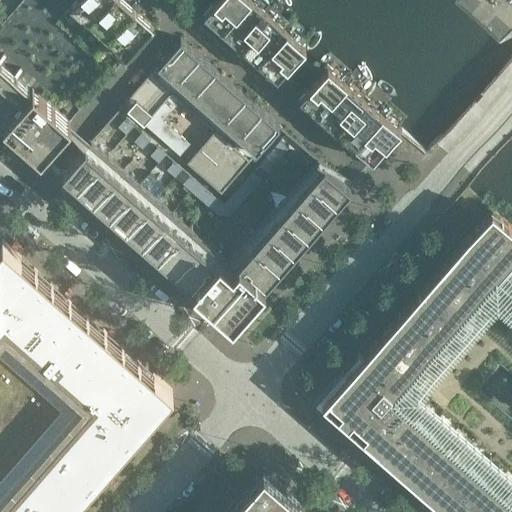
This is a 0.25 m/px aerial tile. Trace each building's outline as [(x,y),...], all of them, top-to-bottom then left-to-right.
[(88,24),(108,0),(75,0),(69,7),(88,24)] [(107,41),(134,7),(125,0),(108,0),(88,24),(107,41)] [(221,29),(246,0),(213,0),(203,12),(221,29)] [(239,45),(268,12),(254,0),(246,0),(221,29),(239,45)] [(125,56),(153,24),(134,7),(107,41),(125,56)] [(258,60),(286,28),(268,12),(239,45),(258,60)] [(276,77),(305,44),(286,28),(258,60),(276,77)] [(174,78),(197,52),(180,37),(157,63),(174,78)] [(190,92),(213,66),(197,52),(174,78),(190,92)] [(30,87),(0,60),(0,118),(2,121),(32,86),(30,87)] [(221,190),(256,150),(254,149),(255,149),(239,135),(223,121),(207,107),(190,92),(174,78),(157,63),(122,103),(143,122),(171,91),(214,128),(186,160),(221,190)] [(317,113),(346,80),(327,64),(298,96),(317,113)] [(207,107),(230,80),(213,66),(190,92),(207,107)] [(40,153),(80,107),(81,105),(83,103),(83,102),(84,100),(85,97),(85,95),(86,92),(86,91),(86,89),(85,86),(85,84),(84,81),(83,79),(81,76),(79,74),(77,72),(72,68),(49,93),(36,82),(32,86),(2,121),(40,153)] [(223,121),(246,95),(230,80),(207,107),(223,121)] [(335,129),(364,96),(346,80),(317,113),(335,129)] [(239,135),(262,109),(246,95),(223,121),(239,135)] [(353,144),(382,112),(364,96),(335,129),(353,144)] [(256,150),(279,124),(262,109),(239,135),(255,149),(254,149),(256,150)] [(372,161),(400,129),(401,129),(382,112),(353,144),(372,161)] [(126,133),(134,125),(125,117),(117,126),(126,133)] [(142,147),(150,139),(141,131),(134,140),(142,147)] [(227,259),(189,225),(90,139),(61,172),(231,321),(264,284),(231,255),(227,259)] [(281,156),(288,147),(280,139),(272,148),(281,156)] [(158,162),(166,153),(157,145),(150,154),(158,162)] [(266,172),(274,163),(265,156),(258,164),(266,172)] [(264,284),(350,186),(317,157),(231,255),(264,284)] [(175,176),(182,167),(174,160),(166,168),(175,176)] [(253,187),(262,177),(253,170),(244,180),(253,187)] [(200,183),(190,174),(182,182),(192,191),(200,183)] [(244,197),(252,188),(253,187),(244,180),(236,190),(244,197)] [(210,191),(200,183),(192,191),(202,200),(210,191)] [(235,207),(244,197),(236,190),(227,200),(235,207)] [(220,200),(210,191),(202,200),(212,209),(220,200)] [(223,214),(223,203),(220,200),(212,209),(218,213),(223,214)] [(235,207),(227,200),(223,203),(223,214),(229,215),(235,207)] [(335,378),(315,401),(332,416),(343,426),(359,440),(362,436),(378,451),(394,465),(411,479),(427,493),(443,508),(448,511),(511,511),(511,226),(491,208),(476,225),(461,241),(447,258),(433,274),(419,290),(404,306),(390,322),(376,339),(362,355),(358,352),(342,370),(335,378)] [(172,389),(2,239),(0,241),(0,511),(63,511),(135,431),(172,389)] [(312,511),(262,468),(223,511),(312,511)]
